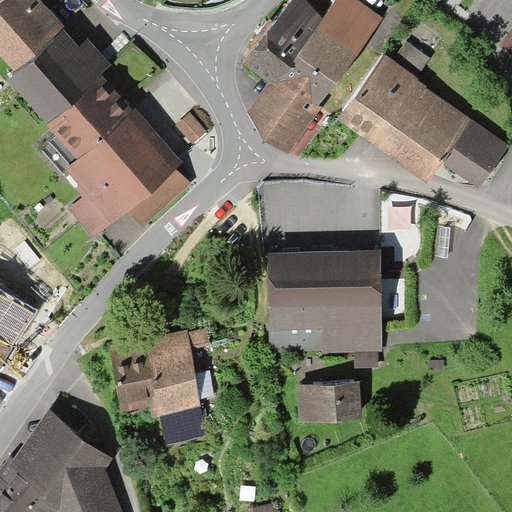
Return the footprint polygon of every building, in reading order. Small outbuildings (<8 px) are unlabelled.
[(0,0),(0,52),(17,71),(64,29),(66,26),(42,0),(0,0)] [(267,81),(248,111),(266,140),(289,153),(322,107),(319,104),(384,17),(360,0),(336,0),(324,17),(305,0),(291,0),(243,63),(267,81)] [(17,71),(8,78),(47,122),(103,74),(112,64),(88,38),(79,45),(64,29),(17,71)] [(407,40),(393,60),(418,77),(431,58),(407,40)] [(393,60),(385,54),(339,118),(394,157),(438,94),(419,80),(420,78),(418,77),(393,60)] [(133,109),(103,74),(47,122),(57,134),(49,141),(70,165),(133,109)] [(438,94),(394,157),(428,182),(443,162),(480,188),(511,143),(438,94)] [(136,107),(133,109),(70,165),(67,167),(80,184),(75,188),(82,197),(69,207),(94,237),(128,210),(176,168),(183,161),(136,107)] [(190,112),(176,125),(193,144),(208,131),(190,112)] [(192,184),(176,168),(128,210),(144,226),(192,184)] [(451,227),(439,226),(435,256),(449,258),(451,227)] [(382,249),(267,252),(271,353),(323,350),(323,353),(383,351),(382,249)] [(0,365),(41,301),(0,275),(0,365)] [(207,327),(188,331),(191,349),(211,344),(207,327)] [(122,411),(150,405),(153,416),(161,415),(169,446),(207,437),(191,349),(188,331),(188,328),(109,343),(122,411)] [(361,381),(296,385),(298,422),(363,418),(361,381)] [(0,511),(122,511),(105,470),(113,458),(49,407),(13,460),(10,457),(0,469),(0,511)] [(254,507),(255,511),(273,511),(272,503),(254,507)]
